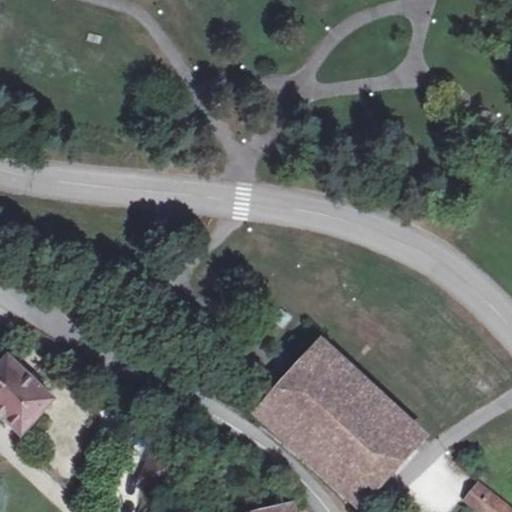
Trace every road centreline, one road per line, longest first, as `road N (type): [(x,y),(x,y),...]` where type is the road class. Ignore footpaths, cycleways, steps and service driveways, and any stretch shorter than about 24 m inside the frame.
road 1 (residential): [(511,332),(478,292),(391,234),(289,208),(0,173)]
road 2 (residential): [(0,294),(229,423),(321,494),(331,511)]
